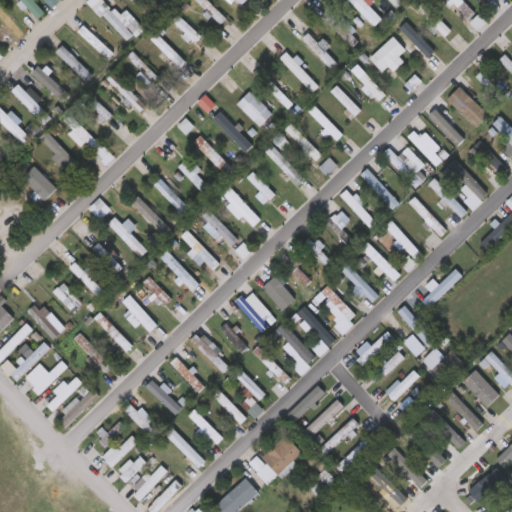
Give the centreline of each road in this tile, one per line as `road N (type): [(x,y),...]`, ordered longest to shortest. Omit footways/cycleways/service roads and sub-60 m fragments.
road 1 (residential): [(511,15),(127,388)]
road 2 (residential): [(511,187),(168,511)]
road 3 (residential): [(290,0),(0,277)]
road 4 (residential): [(127,388),(64,445),(127,511)]
road 5 (residential): [(511,414),(472,461),(410,511)]
